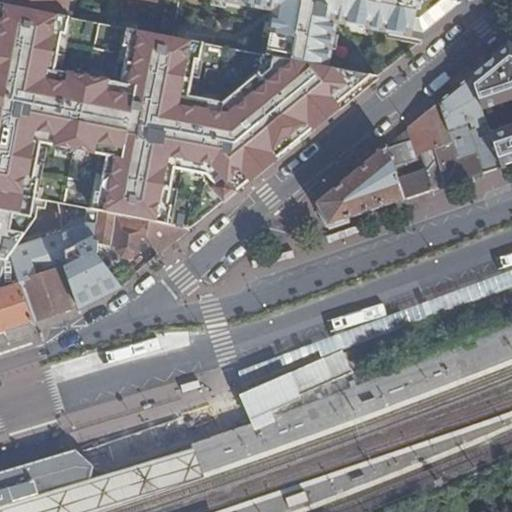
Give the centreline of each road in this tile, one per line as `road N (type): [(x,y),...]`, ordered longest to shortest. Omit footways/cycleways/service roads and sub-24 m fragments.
road 1 (residential): [(511,11),(169,289),(101,334)]
road 2 (residential): [(511,206),(257,299),(101,334)]
